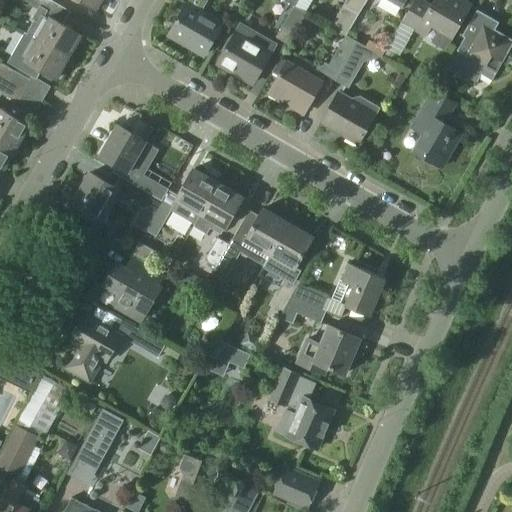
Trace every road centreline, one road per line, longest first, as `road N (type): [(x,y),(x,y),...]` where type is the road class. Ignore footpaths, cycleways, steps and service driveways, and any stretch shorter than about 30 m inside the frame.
road 1 (residential): [(469,255),(113,58)]
road 2 (residential): [(356,511),(469,255)]
road 3 (residential): [(0,251),(113,58)]
